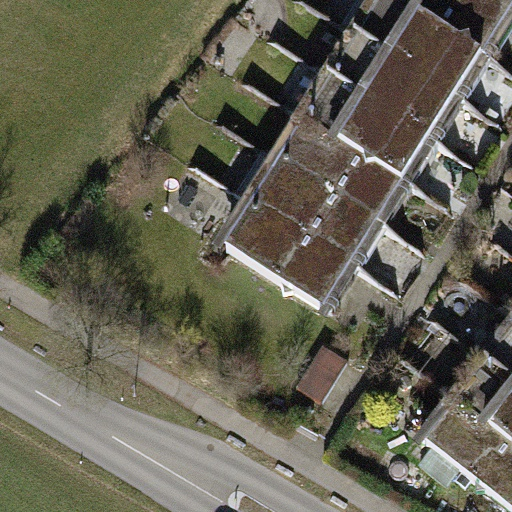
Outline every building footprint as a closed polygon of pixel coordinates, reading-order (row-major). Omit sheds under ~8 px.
[(388,0),(382,0),(355,41),(460,110),(489,65),(388,0)] [(511,24),(474,0),(388,0),(489,65),(511,29),(511,24)] [(511,0),(474,0),(511,24),(511,0)] [(355,41),(329,82),(433,150),(460,110),(355,41)] [(329,82),(301,125),(405,193),(433,150),(329,82)] [(301,125),(276,163),(380,231),(405,193),(301,125)] [(276,163),(249,204),(353,272),(380,231),(276,163)] [(249,204),(220,247),(325,316),(353,272),(249,204)] [(511,344),(490,375),(511,391),(511,344)] [(511,391),(490,375),(459,415),(511,455),(511,391)] [(511,511),(511,455),(459,415),(431,452),(510,511),(511,511)]
